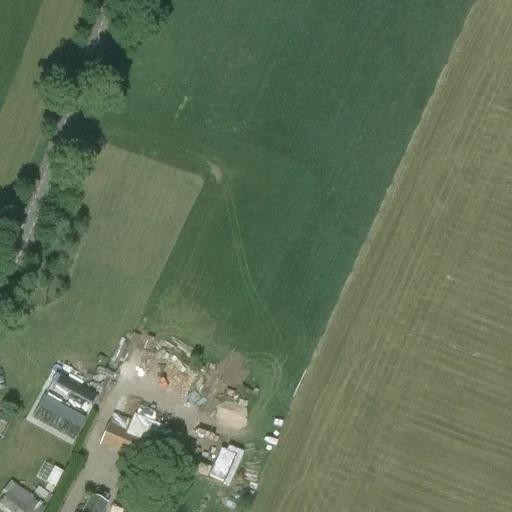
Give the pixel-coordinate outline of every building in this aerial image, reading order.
[(86,420),(44,397),(38,408),(80,431),(86,420)] [(148,469),(160,436),(146,430),(143,439),(108,425),(98,448),(148,469)] [(54,488),(62,473),(53,469),(45,483),(54,488)] [(7,494),(0,503),(0,505),(9,511),(42,511),(45,509),(32,500),(37,493),(18,479),(14,485),(10,482),(4,491),(7,494)] [(103,511),(107,506),(91,498),(83,511),(103,511)]
